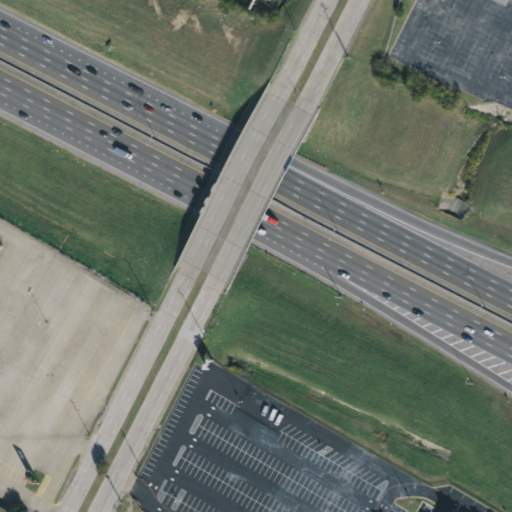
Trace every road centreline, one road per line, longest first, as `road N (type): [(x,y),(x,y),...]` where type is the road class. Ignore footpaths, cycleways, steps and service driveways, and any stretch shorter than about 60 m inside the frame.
road 1 (motorway): [(511,298),(13,38)]
road 2 (motorway): [(384,207),(13,38)]
road 3 (motorway): [(193,188),(511,348)]
road 4 (tertiary): [(194,264),(69,511)]
road 5 (motorway): [(193,188),(420,331)]
road 6 (tertiary): [(100,511),(218,276)]
road 7 (motorway): [(0,87),(193,188)]
road 8 (tertiary): [(284,89),(194,264)]
road 9 (tertiary): [(218,276),(307,101)]
road 10 (motorway): [(511,262),(384,207)]
